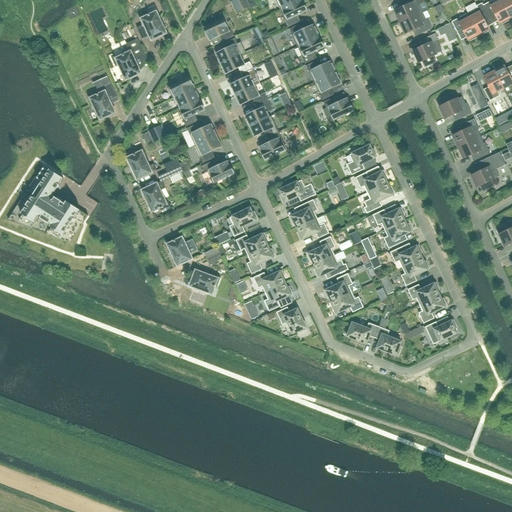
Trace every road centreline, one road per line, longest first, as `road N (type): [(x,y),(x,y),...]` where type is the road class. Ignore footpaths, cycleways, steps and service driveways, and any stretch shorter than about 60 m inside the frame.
road 1 (residential): [(258,190),(329,345),(408,373),(477,339),(375,121)]
road 2 (residential): [(185,37),(258,190)]
road 3 (residential): [(107,154),(185,37)]
road 4 (residential): [(418,96),(475,221)]
road 5 (residential): [(258,190),(375,121)]
road 6 (residential): [(375,121),(317,0)]
road 7 (residential): [(148,239),(258,190)]
